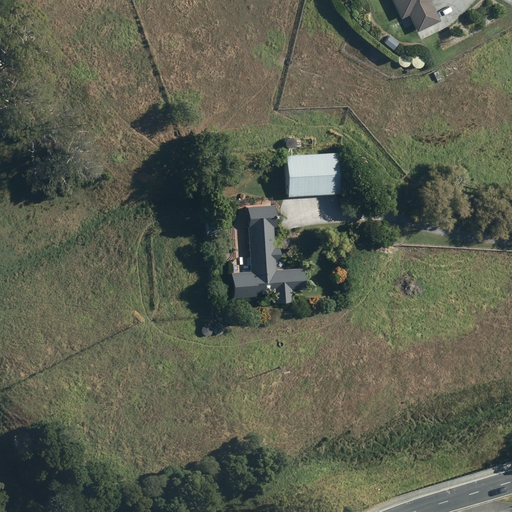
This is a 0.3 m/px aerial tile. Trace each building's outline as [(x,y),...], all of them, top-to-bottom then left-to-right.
[(426,1),(426,0),(392,0),(400,15),(407,12),(416,29),(435,19),(426,1)] [(390,33),(384,41),(393,48),(399,40),(390,33)] [(423,67),(424,55),(397,53),(397,66),(423,67)] [(337,152),(285,155),(288,197),(339,194),(337,152)] [(274,248),(273,227),(275,227),(274,206),(247,207),(250,272),(231,273),(232,297),(255,296),(255,293),(271,292),(272,303),(293,302),(292,290),(304,290),(303,269),(275,270),(275,260),(279,259),(279,247),(274,248)] [(206,235),(222,235),(222,220),(206,220),(206,235)]
